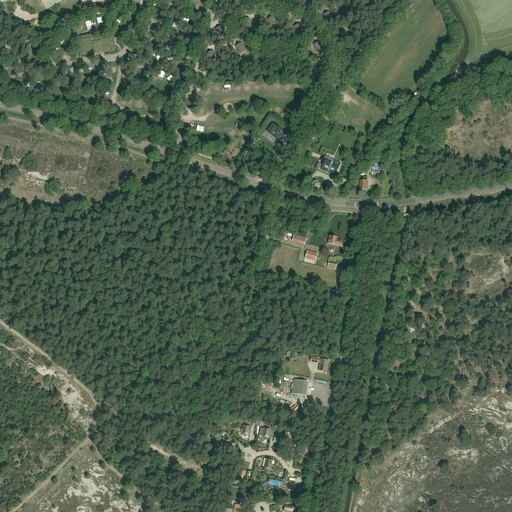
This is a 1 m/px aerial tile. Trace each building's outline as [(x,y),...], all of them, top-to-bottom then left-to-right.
[(154,13),(156,7),(149,5),(147,10),(154,13)] [(322,15),(326,23),(333,20),(329,12),(322,15)] [(267,19),(271,28),(277,24),(273,16),(267,19)] [(242,20),(246,29),(252,25),(249,17),(242,20)] [(293,27),(297,35),(304,32),(300,23),(293,27)] [(215,29),(219,37),(225,34),(222,26),(215,29)] [(338,35),(342,43),(349,40),(345,32),(338,35)] [(114,49),(113,46),(112,39),(112,33),(81,37),(82,43),(83,50),(83,53),(95,51),(102,51),(114,49)] [(313,45),(317,53),(323,50),(319,41),(313,45)] [(234,46),(238,54),(245,51),(241,43),(234,46)] [(206,54),(210,62),(217,59),(213,51),(206,54)] [(317,70),(321,78),(327,75),(323,67),(317,70)] [(279,117),(284,110),(279,107),(275,112),(277,114),(276,115),(279,117)] [(268,133),(276,139),(277,140),(279,138),(282,140),(286,134),(273,124),(269,130),(267,132),(268,133)] [(323,164),(320,170),(327,172),(327,170),(335,174),(340,164),(325,157),(325,156),(321,164),(323,164)] [(304,244),(306,239),(294,236),(293,242),(304,244)] [(342,246),(342,241),(336,240),(336,237),(330,236),(328,244),(342,246)] [(305,258),(315,261),(317,253),(307,251),(305,258)] [(318,370),(326,372),(328,361),(323,360),(323,361),(318,360),(318,359),(310,357),(309,362),(317,363),(317,362),(319,363),(318,370)] [(294,379),(293,384),(291,384),(290,389),(292,390),(291,393),(305,396),(308,382),(294,379)] [(231,442),(227,437),(220,443),(221,444),(220,444),(220,446),(221,448),(223,448),(224,447),(224,448),(231,442)] [(270,469),(272,460),(265,459),(263,468),(270,469)] [(218,475),(224,468),(220,464),(214,471),(214,472),(214,474),(215,475),(217,475),(218,474),(218,475)] [(243,480),(246,472),(240,470),(237,478),(238,478),(238,479),(239,481),(241,482),(242,481),(242,480),(243,480)] [(270,495),(272,485),(279,487),(279,486),(282,486),(283,480),(279,479),(279,478),(269,476),(267,484),(263,483),(262,487),(265,488),(264,494),(270,495)] [(249,497),(248,497),(248,495),(241,494),(240,495),(240,496),(239,496),(238,497),(237,499),(238,501),(239,501),(239,502),(247,503),(249,497)]
